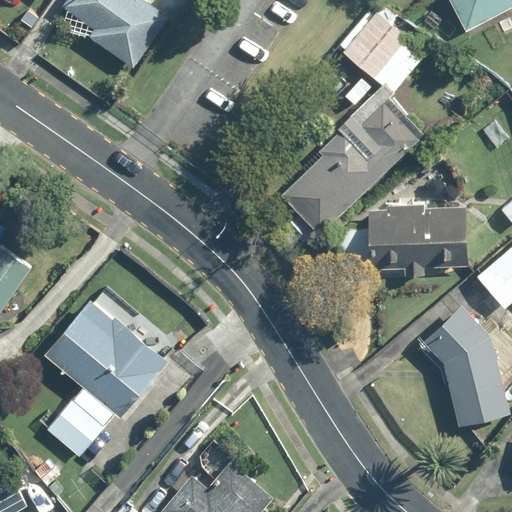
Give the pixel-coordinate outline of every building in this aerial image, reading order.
[(147,0),(64,0),(61,4),(92,25),(86,33),(134,67),(169,15),(147,0)] [(511,0),(452,0),(466,28),(511,4),(511,0)] [(378,10),(373,5),(339,46),(393,92),(427,52),(405,32),(411,25),(385,2),(378,10)] [(316,232),(423,133),(394,102),(397,99),(383,84),(338,126),(340,128),(304,162),(307,165),(279,192),(316,232)] [(511,198),(502,208),(511,219),(511,198)] [(368,208),(367,227),(346,227),(346,255),(367,256),(366,264),(402,265),(401,275),(427,276),(427,265),(465,266),(466,203),(389,201),(388,208),(368,208)] [(0,309),(33,265),(0,240),(0,309)] [(505,306),(511,300),(511,244),(477,274),(505,306)] [(122,417),(169,359),(113,313),(111,315),(89,297),(43,352),(83,385),(47,428),(79,455),(115,412),(122,417)] [(508,411),(489,335),(460,303),(424,337),(442,356),(459,424),(508,411)] [(63,472),(49,456),(31,472),(46,488),(63,472)] [(164,511),(259,511),(273,496),(230,460),(207,487),(191,473),(161,509),(164,511)] [(18,482),(0,490),(0,511),(19,511),(31,507),(18,482)]
